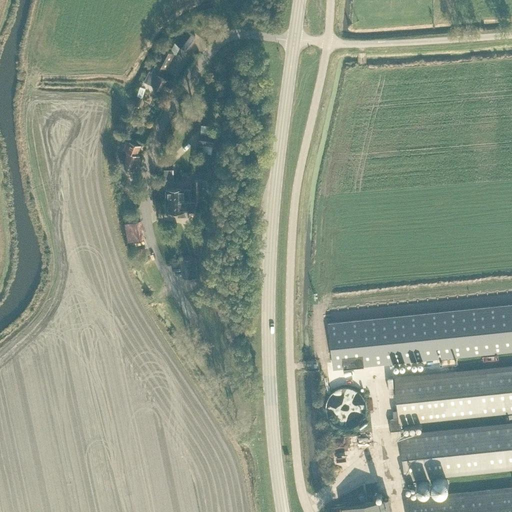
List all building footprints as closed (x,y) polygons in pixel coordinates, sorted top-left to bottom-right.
[(186,50),(196,36),(184,27),(174,41),(186,50)] [(172,84),(173,82),(159,75),(163,67),(167,69),(175,53),(172,51),(164,47),(152,71),(149,70),(144,81),(151,85),(151,84),(164,90),(165,88),(169,90),(170,88),(171,88),(173,85),(172,84)] [(200,133),(199,144),(203,144),(210,145),(213,145),(214,134),(200,133)] [(124,167),(126,168),(125,169),(126,171),(130,173),(132,172),(132,171),(134,171),(140,155),(137,155),(141,145),(130,141),(126,150),(123,150),(121,159),(126,160),(124,167)] [(173,170),(164,170),(164,180),(173,180),(173,170)] [(166,200),(192,199),(192,196),(202,196),(201,177),(192,178),(192,189),(184,189),(184,188),(166,188),(166,189),(166,200)] [(192,209),(192,199),(166,200),(167,211),(167,212),(185,211),(184,209),(192,209)] [(143,239),(139,221),(129,223),(130,226),(126,226),(128,237),(130,241),(143,239)] [(196,223),(184,223),(184,235),(196,235),(196,223)] [(183,258),(184,277),(198,276),(196,257),(183,258)] [(511,304),(329,323),(333,368),(511,350),(511,304)] [(511,365),(395,378),(399,418),(390,419),(392,440),(401,439),(405,479),(511,468),(511,422),(401,434),(400,423),(511,410),(511,365)] [(431,480),(420,481),(420,489),(431,488),(431,480)] [(511,511),(511,487),(407,498),(408,511),(511,511)] [(376,501),(378,511),(391,511),(389,499),(376,501)]
